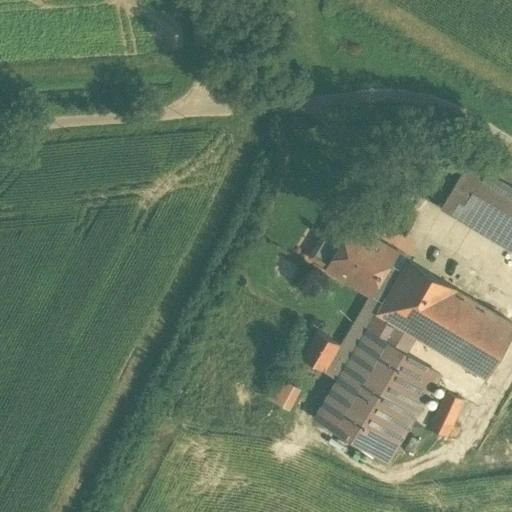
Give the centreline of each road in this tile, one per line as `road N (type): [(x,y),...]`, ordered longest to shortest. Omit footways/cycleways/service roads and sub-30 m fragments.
road 1 (unclassified): [(214,110),(436,105),(511,151)]
road 2 (unclassified): [(0,124),(214,110)]
